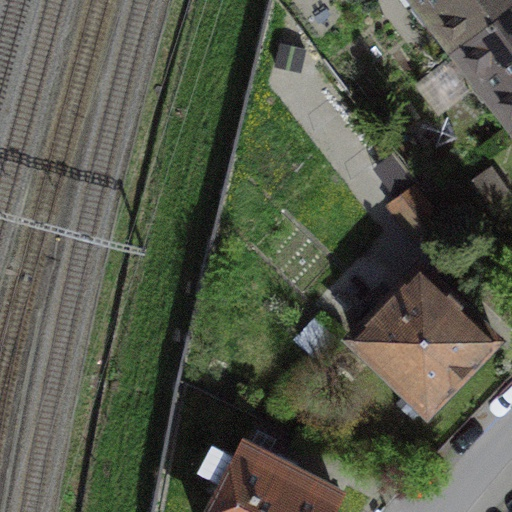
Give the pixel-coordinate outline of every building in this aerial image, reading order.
[(511,0),(417,0),(455,48),(511,4),(511,0)] [(511,4),(455,48),(511,122),(511,4)] [(429,190),(399,211),(429,254),(460,233),(429,190)] [(492,337),(418,267),(353,336),(426,406),(492,337)] [(325,511),(335,494),(296,474),(298,470),(270,456),(268,459),(242,446),(207,511),(325,511)]
